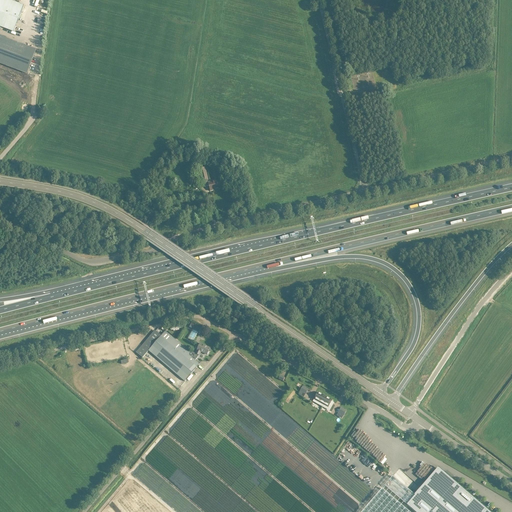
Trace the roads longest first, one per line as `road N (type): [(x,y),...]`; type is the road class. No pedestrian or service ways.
road 1 (motorway): [(511,187),(54,296)]
road 2 (tertiary): [(380,393),(123,216),(67,193),(0,181)]
road 3 (unclassified): [(0,220),(92,256),(149,251),(364,190)]
road 4 (motorway): [(0,331),(275,262)]
road 5 (motorway): [(275,262),(361,256),(404,278),(418,329),(380,393)]
road 6 (motorway): [(275,262),(511,208)]
road 7 (unclassified): [(235,334),(83,511)]
road 8 (unclassified): [(420,421),(400,423),(235,334)]
road 9 (track): [(0,364),(202,317)]
road 10 (motorway): [(390,400),(456,307),(511,246)]
road 11 (unclassified): [(364,190),(319,0)]
road 12 (unclassified): [(409,413),(511,269)]
road 13 (unclassified): [(364,190),(511,158)]
